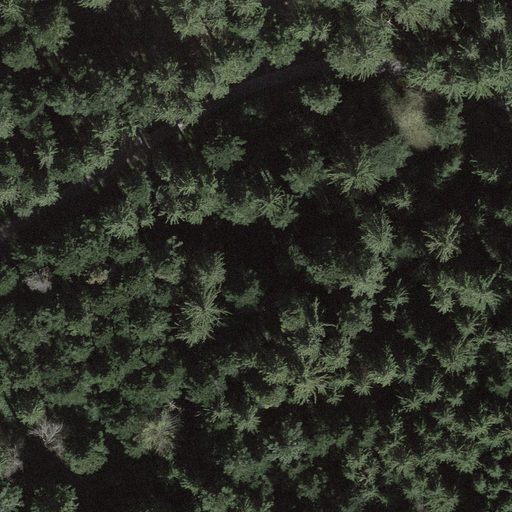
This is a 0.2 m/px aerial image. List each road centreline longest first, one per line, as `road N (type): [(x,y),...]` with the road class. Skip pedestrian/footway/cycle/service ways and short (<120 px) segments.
road 1 (track): [(397,62),(253,83),(134,149)]
road 2 (track): [(511,110),(273,0)]
road 3 (track): [(134,149),(0,234)]
road 4 (track): [(177,0),(134,149)]
